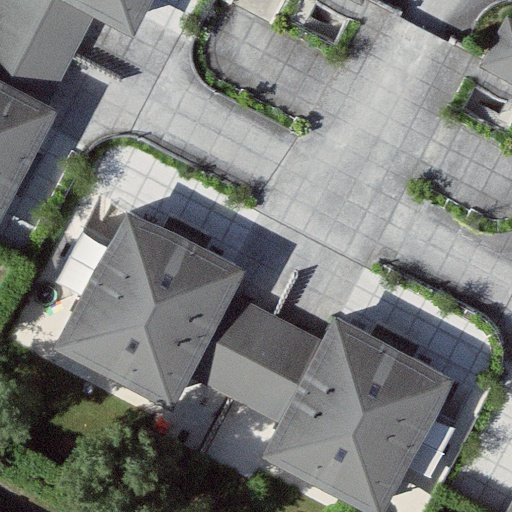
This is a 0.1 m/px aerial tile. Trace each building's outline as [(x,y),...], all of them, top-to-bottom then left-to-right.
[(0,0),(0,12),(75,51),(99,4),(132,21),(142,0),(0,0)] [(511,9),(510,8),(483,60),(511,75),(511,9)] [(53,94),(75,51),(0,12),(0,205),(56,95),(53,94)] [(187,370),(235,394),(277,314),(229,289),(246,255),(124,194),(52,335),(174,397),(187,370)] [(317,334),(277,314),(235,394),(276,415),(261,443),(383,505),(453,365),(333,304),(317,334)] [(511,511),(511,490),(500,511),(511,511)]
